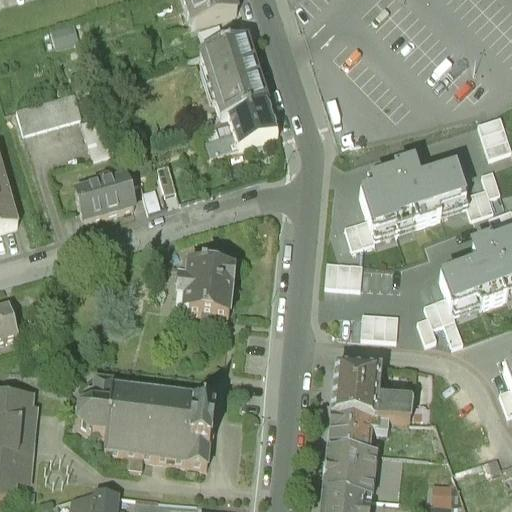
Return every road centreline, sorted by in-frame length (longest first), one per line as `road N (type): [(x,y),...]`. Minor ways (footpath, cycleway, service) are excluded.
road 1 (residential): [(283,511),(307,184)]
road 2 (residential): [(0,267),(307,184)]
road 3 (unknown): [(440,115),(389,142),(342,146),(335,262)]
road 4 (residential): [(307,184),(300,110),(266,0)]
